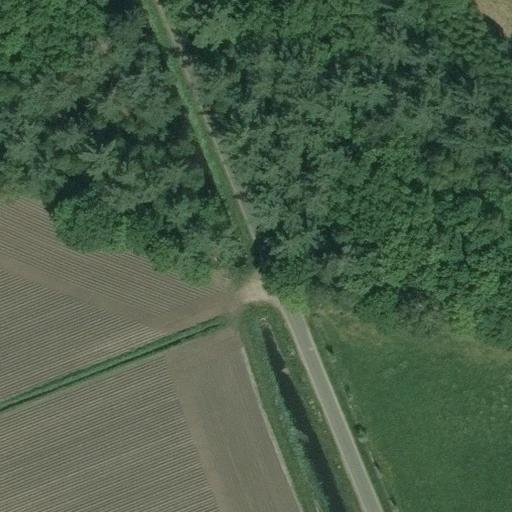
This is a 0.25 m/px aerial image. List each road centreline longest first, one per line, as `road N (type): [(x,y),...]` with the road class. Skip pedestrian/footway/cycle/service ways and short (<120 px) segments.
road 1 (unclassified): [(373,511),(162,0)]
road 2 (track): [(286,298),(511,330)]
